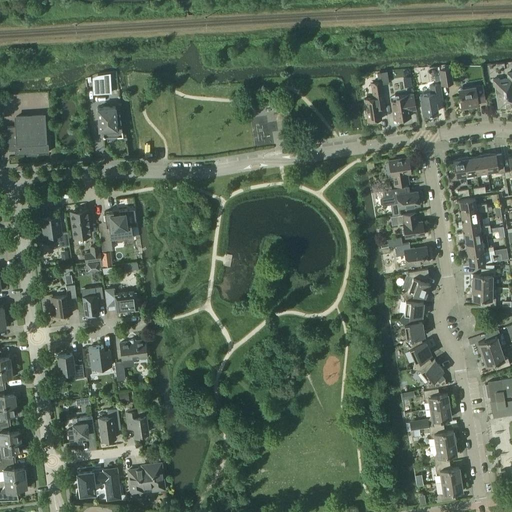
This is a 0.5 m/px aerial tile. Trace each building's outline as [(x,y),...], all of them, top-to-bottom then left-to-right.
[(452,83),(450,68),(438,70),(441,85),(452,83)] [(389,80),(387,72),(380,73),(382,81),(389,80)] [(511,72),(507,73),(508,78),(499,80),(498,79),(493,79),(494,85),(495,85),(498,106),(511,104),(511,72)] [(111,92),(110,80),(92,81),(93,93),(111,92)] [(385,107),(381,81),(371,82),(373,94),(373,97),(364,99),(367,119),(381,116),(380,108),(385,107)] [(442,100),(440,84),(429,85),(430,92),(420,94),(423,114),(429,113),(437,112),(435,101),(442,100)] [(484,101),(482,85),(461,88),(462,95),(459,95),(461,108),(472,106),(472,103),(484,101)] [(416,110),(413,94),(390,98),(393,119),(411,116),(410,111),(416,110)] [(115,112),(115,106),(97,107),(98,129),(99,129),(99,127),(102,127),(103,137),(123,136),(119,112),(115,112)] [(47,141),(45,115),(16,117),(16,126),(7,126),(8,150),(14,150),(15,154),(49,152),(48,141),(47,141)] [(489,153),(484,154),(487,171),(494,170),(494,171),(496,173),(504,171),(504,165),(503,165),(501,153),(495,154),(495,153),(490,154),(489,153)] [(480,172),(487,171),(484,154),(480,154),(479,156),(473,156),(476,176),(479,175),(480,174),(480,172)] [(468,156),(463,157),(466,174),(473,173),(473,175),(475,176),(476,176),(473,156),(469,157),(468,156)] [(459,175),(466,174),(463,157),(458,158),(457,159),(452,160),(454,168),(450,169),(449,171),(450,178),(452,180),(458,179),(459,177),(459,175)] [(410,172),(408,158),(388,161),(391,175),(393,175),(394,185),(408,182),(406,173),(410,172)] [(384,195),(380,198),(380,203),(386,204),(398,203),(399,208),(419,204),(417,191),(407,192),(406,186),(383,190),(384,195)] [(475,197),(458,200),(460,210),(487,206),(486,203),(476,204),(475,197)] [(491,206),(487,206),(460,210),(462,221),(482,218),(481,211),(492,210),(491,206)] [(108,226),(99,228),(102,250),(112,249),(111,239),(117,239),(116,236),(122,236),(122,240),(133,238),(131,225),(136,225),(134,209),(127,210),(127,209),(104,212),(105,221),(108,221),(108,226)] [(90,234),(87,210),(78,211),(77,210),(73,211),(72,212),(71,212),(74,236),(75,236),(77,237),(81,236),(82,235),(90,234)] [(392,224),(397,223),(403,222),(405,237),(424,234),(422,220),(417,221),(416,212),(396,215),(390,216),(392,224)] [(62,232),(59,216),(40,218),(41,228),(42,228),(43,237),(52,244),(54,241),(58,240),(59,246),(69,245),(67,231),(62,232)] [(462,221),(464,232),(490,228),(489,224),(483,225),(482,218),(462,221)] [(490,228),(464,232),(465,243),(486,239),(485,232),(490,231),(490,228)] [(387,239),(388,246),(402,243),(401,237),(387,239)] [(486,239),(465,243),(467,253),(493,249),(493,245),(487,246),(486,239)] [(410,248),(409,243),(394,245),(396,256),(405,254),(407,265),(428,262),(426,246),(410,248)] [(100,259),(98,245),(90,246),(91,252),(85,253),(86,261),(100,259)] [(493,249),(467,253),(469,264),(485,261),(484,254),(494,253),(493,249)] [(113,265),(102,266),(103,274),(114,272),(113,265)] [(427,268),(408,271),(408,272),(408,275),(412,277),(408,289),(419,293),(419,294),(421,295),(425,296),(425,295),(429,282),(429,283),(426,281),(424,281),(426,275),(428,275),(427,268)] [(471,281),(471,287),(492,287),(492,275),(495,275),(496,268),(481,268),(481,274),(472,274),(472,280),(471,281)] [(76,297),(74,284),(66,285),(67,294),(50,296),(51,306),(53,306),(54,314),(48,315),(48,316),(72,312),(70,298),(76,297)] [(103,297),(101,285),(95,286),(96,294),(82,296),(85,315),(99,313),(97,298),(103,297)] [(492,287),(471,287),(471,292),(472,293),(472,299),(480,299),(480,305),(495,306),(495,298),(491,298),(492,287)] [(114,293),(113,288),(105,289),(107,305),(115,304),(116,310),(124,309),(124,310),(129,310),(129,309),(137,308),(137,306),(139,304),(139,299),(136,298),(135,291),(114,293)] [(408,289),(401,293),(405,300),(404,313),(416,314),(416,315),(418,315),(422,315),(423,301),(419,301),(417,301),(419,294),(419,293),(408,289)] [(402,345),(409,348),(420,344),(420,343),(422,342),(420,336),(423,335),(423,336),(424,335),(422,322),(422,321),(418,322),(418,315),(416,315),(416,314),(404,313),(398,319),(404,324),(406,338),(402,345)] [(481,355),(501,348),(498,340),(500,335),(498,328),(484,333),(486,339),(478,342),(479,347),(479,349),(481,355)] [(136,340),(135,338),(128,339),(129,341),(120,342),(122,359),(139,357),(141,358),(145,358),(148,355),(147,350),(146,349),(145,339),(136,340)] [(420,344),(409,348),(415,361),(413,368),(420,370),(430,363),(430,362),(426,356),(428,355),(431,354),(426,341),(422,342),(420,343),(420,344)] [(104,350),(103,345),(89,346),(92,368),(111,365),(109,349),(104,350)] [(504,359),(501,348),(481,355),(482,359),(484,360),(486,365),(494,363),(496,369),(510,364),(508,357),(504,359)] [(73,365),(72,353),(58,355),(60,372),(74,370),(75,378),(84,377),(82,363),(73,365)] [(0,367),(10,366),(10,364),(10,363),(11,363),(10,355),(6,355),(6,356),(0,356),(0,367)] [(430,363),(420,370),(429,380),(425,383),(426,387),(446,384),(445,377),(442,378),(438,373),(443,370),(435,359),(434,358),(432,361),(430,362),(430,363)] [(125,378),(123,361),(114,362),(117,379),(125,378)] [(0,386),(3,386),(2,378),(9,377),(9,378),(13,377),(12,369),(11,369),(11,368),(10,366),(0,367),(0,386)] [(487,383),(485,384),(487,397),(490,397),(493,416),(507,414),(511,413),(511,377),(501,379),(487,381),(487,383)] [(3,386),(0,386),(0,404),(15,403),(15,401),(15,400),(16,400),(15,391),(11,392),(11,393),(4,394),(3,386)] [(428,401),(429,407),(450,404),(449,399),(448,398),(447,393),(439,394),(438,387),(423,390),(424,398),(428,401)] [(129,400),(128,392),(119,393),(120,401),(129,400)] [(0,423),(8,423),(7,414),(13,414),(14,413),(14,415),(18,414),(17,406),(16,406),(15,405),(16,405),(15,403),(0,404),(0,423)] [(137,410),(125,411),(127,423),(128,428),(134,427),(135,435),(143,434),(143,432),(148,432),(147,420),(153,419),(151,409),(144,404),(143,406),(136,407),(137,410)] [(451,410),(450,404),(429,407),(431,419),(428,420),(429,427),(443,424),(443,420),(444,418),(451,417),(450,412),(451,410)] [(108,417),(98,418),(101,439),(115,438),(114,425),(120,424),(118,408),(107,409),(108,417)] [(94,431),(92,415),(79,416),(80,422),(73,423),(73,428),(67,429),(69,444),(78,443),(77,440),(82,440),(81,436),(88,435),(88,432),(94,431)] [(8,423),(0,423),(0,441),(0,442),(20,440),(20,438),(20,437),(21,437),(20,428),(16,429),(16,430),(9,431),(8,423)] [(434,438),(435,445),(456,441),(455,436),(454,435),(453,429),(444,431),(443,424),(429,427),(423,427),(424,433),(430,432),(430,434),(434,438)] [(0,447),(0,461),(13,459),(12,452),(12,451),(18,451),(18,450),(19,450),(19,452),(23,451),(22,442),(20,443),(20,442),(20,440),(0,442),(1,447),(0,447)] [(433,457),(434,463),(449,461),(449,457),(451,455),(457,454),(456,448),(457,447),(456,441),(435,445),(437,456),(433,457)] [(13,459),(0,461),(0,471),(4,475),(5,479),(25,477),(25,474),(26,474),(25,465),(21,466),(21,467),(20,467),(14,468),(13,459)] [(439,470),(441,481),(462,478),(461,472),(459,472),(459,466),(450,467),(449,461),(434,463),(436,470),(439,470)] [(147,467),(142,468),(128,469),(131,492),(142,491),(142,487),(152,485),(153,489),(155,489),(155,490),(165,489),(164,482),(163,483),(161,462),(147,464),(147,467)] [(108,472),(107,469),(104,470),(104,472),(92,473),(92,471),(78,473),(80,490),(79,490),(80,495),(85,494),(85,493),(94,492),(94,488),(95,488),(94,486),(93,486),(93,484),(96,480),(102,479),(106,482),(106,484),(107,498),(120,497),(116,471),(108,472)] [(0,491),(0,499),(18,499),(17,488),(23,487),(24,487),(24,488),(28,488),(26,479),(25,479),(25,477),(5,479),(6,484),(5,484),(0,491)] [(441,481),(443,493),(438,494),(436,497),(436,501),(455,498),(454,494),(456,491),(462,490),(462,485),(463,484),(462,478),(441,481)]
